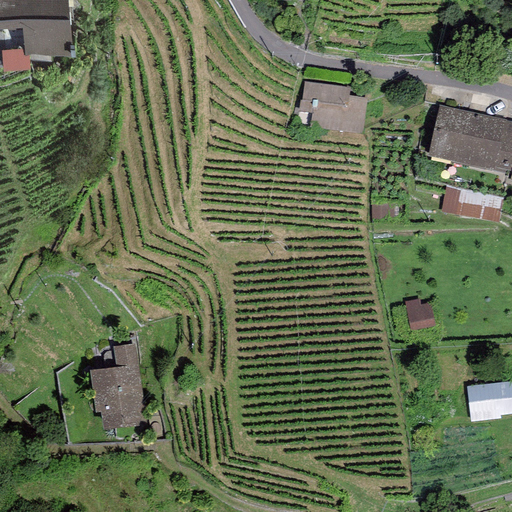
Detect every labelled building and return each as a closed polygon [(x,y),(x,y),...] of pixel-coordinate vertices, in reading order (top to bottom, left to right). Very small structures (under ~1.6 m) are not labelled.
[(29,57),(72,56),(65,0),(0,0),(0,29),(22,28),(24,49),(24,57),(29,57)] [(1,51),(4,73),(30,70),(29,57),(24,57),(24,49),(1,51)] [(349,90),(305,85),(302,116),(314,117),(312,130),(363,135),(366,101),(358,100),(348,99),(349,90)] [(511,124),(467,116),(440,110),(430,160),(494,172),(495,166),(507,168),(511,144),(511,124)] [(450,185),(444,211),(500,223),(506,197),(450,185)] [(393,205),(372,205),(372,220),(393,220),(393,205)] [(419,301),(405,304),(410,328),(431,323),(429,311),(421,312),(419,301)] [(145,423),(134,343),(112,346),(115,367),(89,370),(94,412),(100,412),(103,429),(145,423)] [(511,383),(468,388),(471,420),(511,415),(511,383)]
